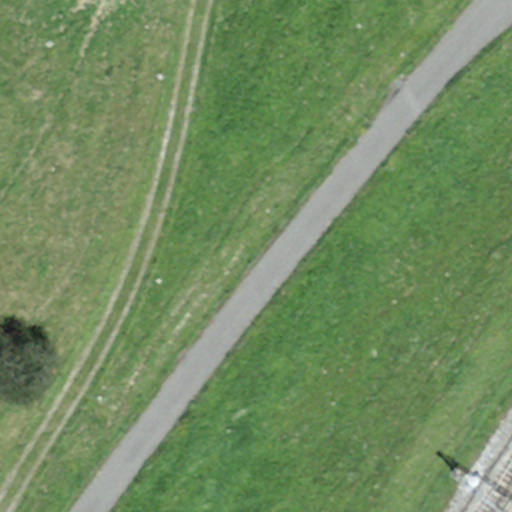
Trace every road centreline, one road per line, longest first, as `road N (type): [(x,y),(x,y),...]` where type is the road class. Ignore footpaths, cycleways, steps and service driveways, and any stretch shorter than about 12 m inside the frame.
road 1 (unclassified): [(511,0),(403,121),(99,511)]
road 2 (track): [(0,506),(84,368),(178,140),(193,0)]
